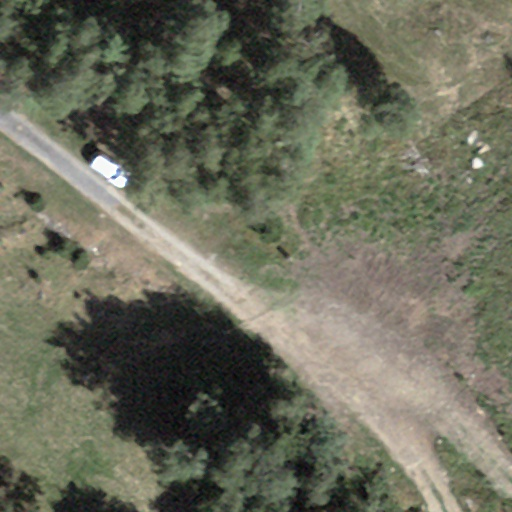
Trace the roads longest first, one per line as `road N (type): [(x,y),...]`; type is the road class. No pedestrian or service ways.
road 1 (track): [(511,478),(407,363),(215,287),(250,344),(401,445),(454,492),(462,511)]
road 2 (unclassified): [(215,287),(0,117)]
